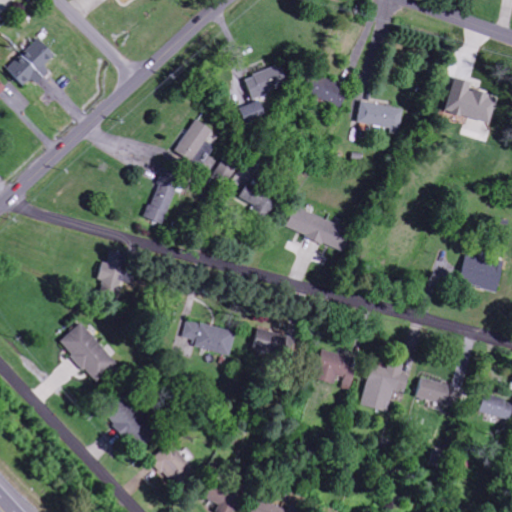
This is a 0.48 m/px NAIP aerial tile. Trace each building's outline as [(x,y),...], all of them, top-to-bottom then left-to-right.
[(43,73),(39,68),(49,59),(34,43),(1,74),(16,90),(26,82),(29,85),(43,73)] [(248,106),(237,110),(242,123),(259,116),(252,100),(277,89),(268,68),(238,81),(248,106)] [(336,110),(344,90),(302,72),(294,92),(336,110)] [(393,132),(397,111),(354,103),(350,124),(393,132)] [(202,144),(209,134),(190,121),(169,152),(190,166),(198,154),(203,157),(208,148),(202,144)] [(236,170),(224,159),(209,176),(221,186),(236,170)] [(178,178),(158,171),(140,220),(160,227),(178,178)] [(246,209),(243,214),(258,224),(272,203),(243,183),(232,199),(246,209)] [(345,231),(286,209),(278,230),(337,252),(345,231)] [(115,303),(125,265),(100,258),(89,297),(115,303)] [(494,293),(499,267),(460,258),(455,285),(494,293)] [(177,346),(224,356),(229,333),(182,322),(177,346)] [(55,343),(92,385),(114,366),(77,324),(55,343)] [(247,345),(279,366),(292,346),(260,325),(247,345)] [(354,361),(316,351),(308,380),(346,390),(354,361)] [(355,408),(384,414),(389,392),(398,394),(404,368),(366,359),(355,408)] [(409,401),(441,410),(446,388),(415,379),(409,401)] [(473,416),(506,422),(510,402),(477,395),(473,416)] [(118,397),(99,414),(134,452),(153,435),(118,397)] [(147,464),(175,491),(191,475),(163,448),(147,464)] [(209,511),(229,511),(229,488),(200,488),(200,503),(209,503),(209,511)] [(243,511),(281,511),(247,500),(243,511)]
